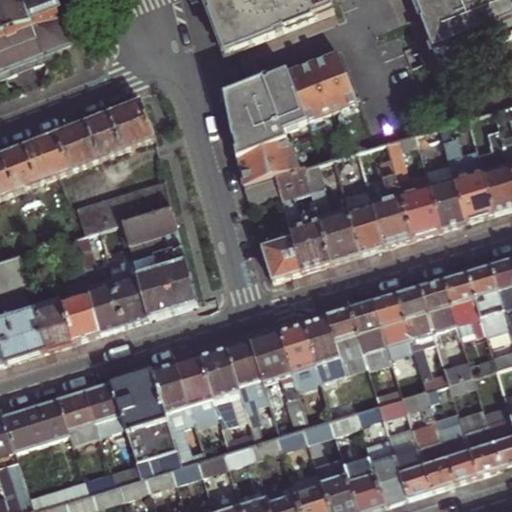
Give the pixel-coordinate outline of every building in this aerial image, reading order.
[(53,0),(0,0),(0,81),(1,82),(65,57),(63,50),(72,47),(53,0)] [(219,0),(205,6),(219,49),(285,27),(332,12),(338,10),(334,0),(219,0)] [(511,0),(421,0),(430,21),(431,20),(436,31),(434,32),(448,67),(511,40),(511,0)] [(227,96),(233,126),(241,167),(246,191),(279,181),(284,179),(301,174),(287,136),(360,108),(339,53),(320,60),(297,69),(227,96)] [(76,131),(56,138),(71,175),(157,142),(143,105),(76,131)] [(441,143),(449,169),(467,226),(487,220),(496,217),(484,177),(483,174),(469,178),(462,155),(453,128),(443,131),(438,133),(441,143)] [(438,133),(415,140),(417,149),(418,150),(441,143),(438,133)] [(487,137),(491,149),(504,145),(501,133),(487,137)] [(0,202),(71,175),(56,138),(17,154),(0,160),(0,202)] [(415,140),(399,145),(401,153),(417,149),(415,140)] [(409,180),(401,153),(399,145),(386,148),(391,164),(395,179),(401,177),(403,181),(409,180)] [(498,173),(484,177),(496,217),(511,212),(511,170),(511,168),(507,154),(504,145),(491,149),(498,173)] [(483,174),(484,177),(498,173),(491,149),(477,153),(483,174)] [(483,174),(477,153),(476,151),(462,155),(469,178),(483,174)] [(335,164),(341,186),(352,183),(346,160),(335,164)] [(395,179),(391,164),(380,167),(384,182),(395,179)] [(332,215),(319,169),(307,173),(313,197),(317,212),(320,223),(332,268),(348,263),(361,259),(349,215),(330,221),(332,215)] [(467,226),(449,169),(426,176),(426,177),(430,190),(443,234),(460,229),(467,226)] [(297,202),(313,197),(307,173),(301,174),(284,179),(279,181),(283,197),(292,233),(295,243),(303,276),(323,270),(332,268),(320,223),(317,212),(301,216),(297,202)] [(395,179),(415,242),(431,237),(443,234),(430,190),(414,195),(410,182),(409,180),(403,181),(401,177),(395,179)] [(426,177),(410,182),(414,195),(430,190),(426,177)] [(369,194),(373,207),(385,251),(400,247),(415,242),(395,179),(384,182),(367,187),(369,194)] [(279,181),(246,191),(250,207),(283,197),(279,181)] [(167,185),(78,213),(86,239),(88,239),(101,235),(125,227),(174,212),(167,185)] [(349,215),(361,259),(375,255),(385,251),(373,207),(363,210),(360,196),(354,198),(352,194),(344,196),(349,215)] [(373,207),(369,194),(360,196),(363,210),(373,207)] [(173,255),(135,266),(135,267),(150,323),(173,316),(198,308),(174,212),(125,227),(131,250),(169,239),(173,255)] [(281,247),(295,243),(292,233),(278,236),(281,247)] [(125,331),(111,275),(109,266),(96,269),(88,239),(86,239),(77,242),(101,339),(117,334),(125,331)] [(133,258),(135,266),(173,255),(169,239),(131,250),(131,252),(133,258)] [(78,302),(64,307),(75,347),(90,342),(101,339),(77,242),(66,245),(72,272),(70,272),(78,302)] [(303,276),(295,243),(281,247),(264,252),(274,285),(294,279),(303,276)] [(29,286),(36,313),(49,355),(63,350),(75,347),(64,307),(48,251),(21,259),(29,286)] [(0,265),(0,294),(29,286),(21,259),(7,263),(0,265)] [(511,265),(508,267),(493,271),(510,325),(511,331),(511,330),(511,265)] [(135,267),(111,275),(125,331),(140,327),(150,323),(135,267)] [(485,274),(470,278),(487,333),(490,342),(511,334),(511,331),(510,325),(493,271),(485,274)] [(446,286),(459,329),(463,340),(487,333),(470,278),(462,281),(446,286)] [(437,289),(422,293),(436,336),(459,329),(446,286),(437,289)] [(436,336),(422,293),(413,296),(399,300),(416,355),(425,383),(435,380),(427,351),(439,347),(436,336)] [(391,303),(376,307),(393,361),(393,363),(416,355),(399,300),(391,303)] [(393,361),(376,307),(368,310),(353,315),(370,369),(371,373),(376,371),(375,367),(393,361)] [(36,313),(26,316),(23,322),(34,359),(44,356),(49,355),(36,313)] [(347,376),(370,369),(353,315),(344,317),(329,322),(347,376)] [(23,322),(26,316),(3,323),(10,327),(20,364),(28,361),(34,359),(23,322)] [(350,386),(347,376),(329,322),(321,324),(306,329),(324,388),(324,391),(331,389),(329,384),(338,381),(341,389),(350,386)] [(0,324),(0,350),(5,368),(20,364),(10,327),(3,323),(0,324)] [(306,393),(324,388),(306,329),(296,332),(281,337),(301,401),(308,399),(306,393)] [(269,340),(253,346),(265,384),(266,388),(283,383),(290,404),(294,403),(295,408),(292,410),(300,436),(306,434),(311,432),(301,401),(281,337),(269,340)] [(228,353),(242,395),(252,425),(254,432),(262,430),(266,428),(261,411),(272,408),(266,388),(265,384),(253,346),(243,348),(228,353)] [(219,356),(203,361),(223,425),(226,434),(233,431),(252,425),(242,395),(228,353),(219,356)] [(511,356),(496,362),(500,374),(511,370),(511,356)] [(223,425),(203,361),(193,364),(179,368),(192,411),(198,428),(199,432),(223,425)] [(471,366),(447,374),(448,376),(452,389),(474,382),(476,382),(471,366)] [(171,371),(155,375),(185,471),(197,467),(186,432),(198,428),(192,411),(179,368),(171,371)] [(139,381),(115,388),(128,432),(140,469),(145,483),(148,482),(174,474),(185,471),(155,375),(139,381)] [(498,375),(476,382),(474,382),(477,392),(501,384),(498,375)] [(435,380),(425,383),(429,396),(451,389),(452,389),(448,376),(435,380)] [(474,382),(452,389),(451,389),(454,399),(477,392),(474,382)] [(104,391),(87,397),(101,441),(128,432),(115,388),(104,391)] [(451,389),(429,396),(428,396),(431,408),(454,400),(454,399),(451,389)] [(402,392),(379,399),(383,410),(404,404),(406,403),(402,392)] [(404,404),(408,417),(421,413),(432,410),(431,408),(428,396),(406,403),(404,404)] [(76,400),(60,405),(70,436),(71,441),(74,450),(101,442),(101,441),(87,397),(76,400)] [(356,406),(359,417),(381,410),(383,410),(379,399),(356,406)] [(331,410),(335,425),(358,418),(359,417),(356,406),(355,403),(331,410)] [(385,423),(386,425),(408,417),(404,404),(383,410),(381,410),(385,423)] [(33,414),(6,422),(17,457),(71,441),(70,436),(60,405),(33,414)] [(486,420),(503,474),(511,471),(511,420),(510,412),(508,408),(502,409),(504,414),(492,418),(490,413),(484,415),(486,420)] [(358,418),(362,430),(385,423),(381,410),(359,417),(358,418)] [(447,492),(457,489),(439,434),(432,410),(421,413),(426,428),(413,433),(433,496),(447,492)] [(496,476),(503,474),(486,420),(484,415),(461,423),(462,427),(480,481),(496,476)] [(332,426),(336,440),(363,432),(362,430),(358,418),(335,425),(332,426)] [(34,511),(31,502),(17,457),(6,422),(0,423),(0,484),(2,492),(5,501),(8,511),(34,511)] [(306,434),(310,448),(336,440),(332,426),(311,432),(306,434)] [(480,481),(462,427),(439,434),(457,489),(471,484),(480,481)] [(262,430),(254,432),(255,437),(259,448),(267,446),(262,430)] [(233,431),(226,434),(233,456),(252,450),(259,448),(255,437),(236,443),(233,431)] [(433,496),(413,433),(390,440),(391,443),(410,503),(421,500),(433,496)] [(279,442),(283,456),(310,448),(306,434),(300,436),(283,441),(279,442)] [(252,450),(257,464),(283,456),(279,442),(267,446),(259,448),(252,450)] [(372,463),(387,511),(401,506),(410,503),(391,443),(368,451),(372,463)] [(252,450),(233,456),(226,458),(231,472),(257,464),(252,450)] [(226,458),(209,464),(200,466),(204,480),(231,472),(226,458)] [(359,511),(346,471),(344,463),(317,472),(320,480),(330,511),(359,511)] [(383,511),(387,511),(372,463),(346,471),(359,511),(383,511)] [(174,474),(178,488),(204,480),(200,466),(197,467),(185,471),(174,474)] [(117,492),(121,491),(145,483),(140,469),(112,477),(117,492)] [(174,474),(148,482),(152,496),(178,488),(174,474)] [(112,477),(85,486),(90,500),(95,499),(117,492),(112,477)] [(330,511),(320,480),(315,482),(317,488),(314,489),(316,494),(298,500),(301,511),(330,511)] [(121,491),(126,504),(152,496),(148,482),(145,483),(121,491)] [(0,493),(2,492),(0,484),(0,511),(8,511),(5,501),(0,502),(0,493)] [(85,486),(31,502),(34,511),(52,511),(68,507),(90,500),(85,486)] [(95,499),(99,511),(101,511),(126,504),(121,491),(117,492),(95,499)] [(295,491),(274,497),(275,502),(269,504),(271,509),(298,500),(295,491)] [(272,511),(271,509),(269,504),(268,498),(266,492),(260,494),(262,499),(257,501),(258,506),(243,511),(242,511),(272,511)] [(90,500),(68,507),(69,511),(99,511),(95,499),(90,500)] [(301,511),(298,500),(271,509),(272,511),(301,511)]
